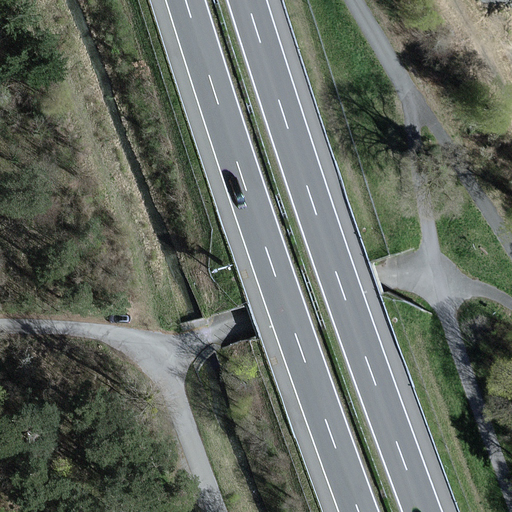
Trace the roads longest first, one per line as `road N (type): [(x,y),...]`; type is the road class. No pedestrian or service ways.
road 1 (motorway): [(423,511),(248,0)]
road 2 (motorway): [(184,0),(358,511)]
road 3 (unclassified): [(436,277),(511,498)]
road 4 (unclassified): [(162,345),(376,278)]
road 5 (unclassified): [(414,98),(436,277)]
road 6 (unclassified): [(414,98),(511,246)]
road 7 (unclassified): [(219,511),(162,345)]
road 8 (unclassified): [(162,345),(84,328),(0,324)]
